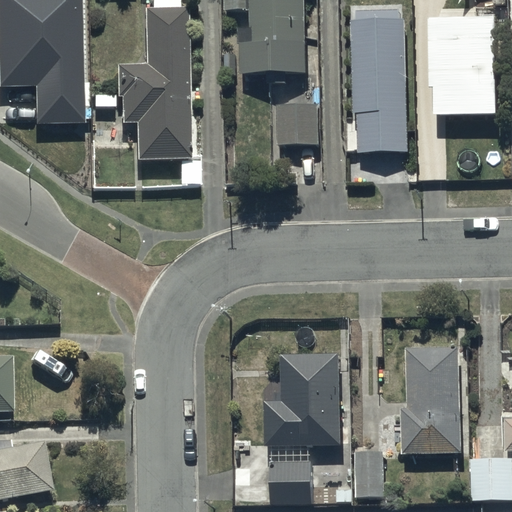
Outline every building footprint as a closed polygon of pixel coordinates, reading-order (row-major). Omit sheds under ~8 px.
[(0,0),(0,87),(36,87),(37,124),(85,123),(82,0),(0,0)] [(225,0),(225,14),(252,15),(252,32),(240,31),(240,47),(242,47),(242,80),(268,80),(268,89),(289,89),(289,78),(306,78),(306,0),(225,0)] [(151,15),(146,15),(147,70),(117,71),(118,103),(121,103),(121,127),(137,127),(137,165),(192,164),(188,13),(180,13),(180,1),(151,1),(151,15)] [(498,23),(430,23),(430,94),(439,94),(439,121),(498,121),(498,23)] [(407,25),(352,24),(354,119),(359,119),(359,157),(410,157),(407,25)] [(320,109),(278,108),(277,149),(319,150),(320,109)] [(453,353),(399,354),(400,414),(396,414),(397,460),(455,459),(453,353)] [(257,452),(265,452),(265,510),(307,511),(308,452),(334,452),(335,360),(274,359),(274,407),(258,407),(257,452)] [(0,417),(13,417),(12,361),(0,361),(0,417)] [(511,423),(499,424),(499,456),(511,455),(511,423)] [(0,505),(53,496),(44,447),(11,453),(10,445),(0,445),(0,505)] [(384,457),(351,457),(350,494),(332,494),(332,506),(350,506),(350,502),(384,502),(384,457)] [(511,462),(465,465),(465,506),(511,503),(511,462)]
